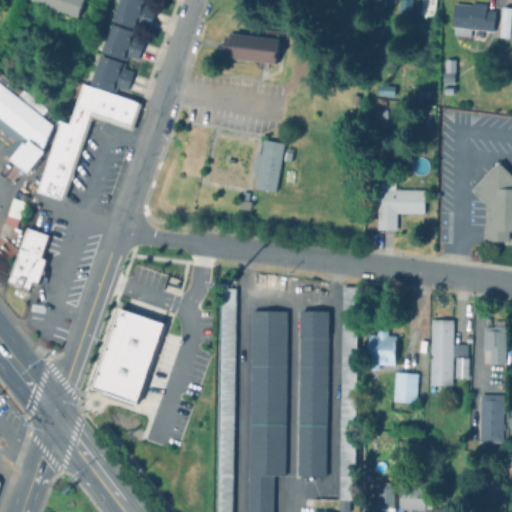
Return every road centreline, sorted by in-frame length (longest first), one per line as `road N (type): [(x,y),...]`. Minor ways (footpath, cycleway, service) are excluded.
road 1 (residential): [(511,286),(115,229)]
road 2 (residential): [(53,413),(156,108)]
